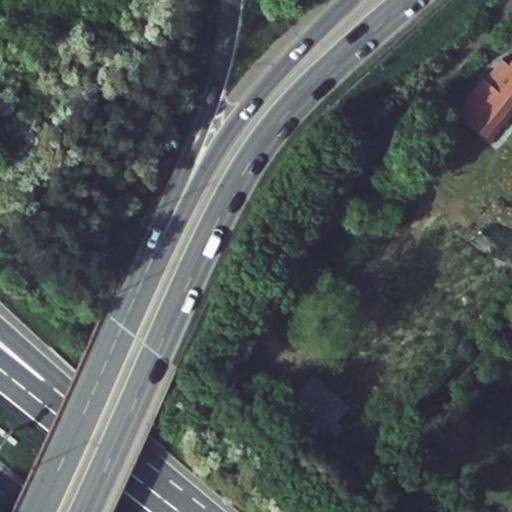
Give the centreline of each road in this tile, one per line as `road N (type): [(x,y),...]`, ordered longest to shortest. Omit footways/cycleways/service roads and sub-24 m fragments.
road 1 (primary): [(84,511),(255,156),(308,92),(412,0)]
road 2 (primary): [(351,0),(231,129),(157,250)]
road 3 (primary): [(157,250),(36,511)]
road 4 (motorway): [(234,0),(206,119),(157,250)]
road 5 (motorway): [(124,466),(66,388),(0,326)]
road 6 (motorway): [(124,466),(0,367)]
